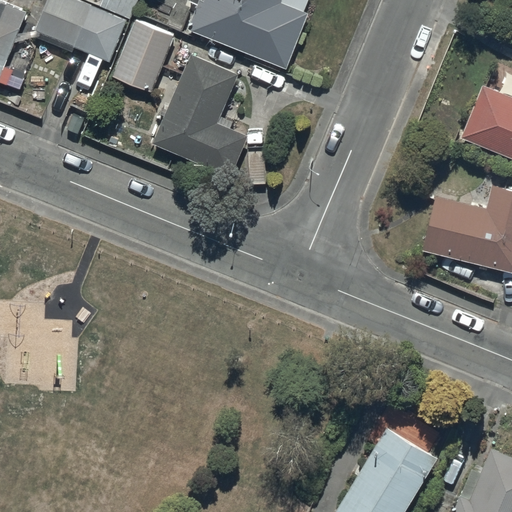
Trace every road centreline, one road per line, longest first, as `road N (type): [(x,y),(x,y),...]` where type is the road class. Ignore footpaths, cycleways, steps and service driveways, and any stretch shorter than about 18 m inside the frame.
road 1 (residential): [(299,275),(0,155)]
road 2 (residential): [(299,275),(412,0)]
road 3 (residential): [(511,359),(299,275)]
